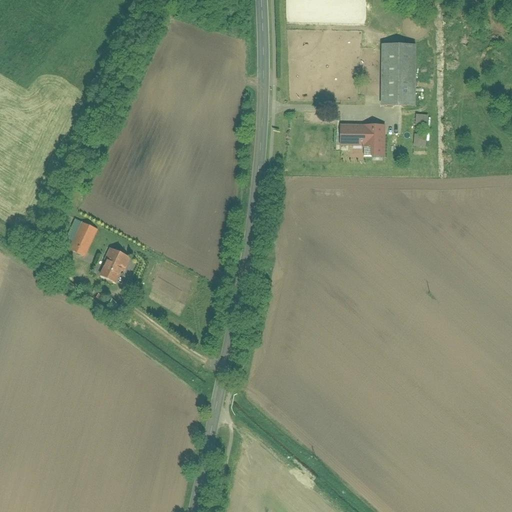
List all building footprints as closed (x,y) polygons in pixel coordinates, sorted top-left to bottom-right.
[(411,46),(381,46),(381,105),(411,105),(411,46)] [(368,146),(368,162),(385,162),(386,126),(341,125),(340,146),(368,146)] [(104,231),(86,224),(76,250),(94,257),(104,231)] [(130,259),(116,251),(102,277),(117,284),(130,259)] [(115,300),(109,308),(116,314),(122,306),(115,300)]
